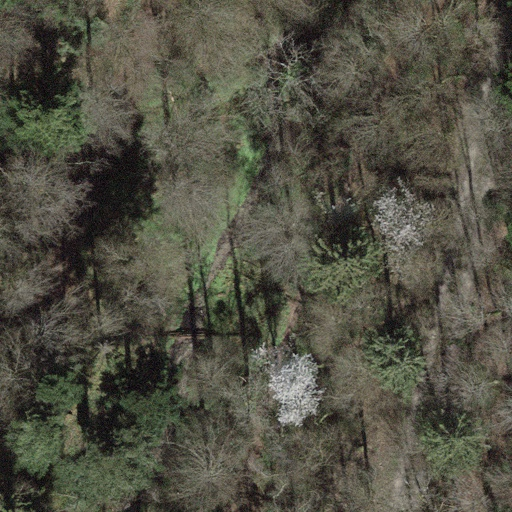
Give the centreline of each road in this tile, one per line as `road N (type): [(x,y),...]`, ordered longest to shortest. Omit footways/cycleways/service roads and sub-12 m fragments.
road 1 (track): [(407,511),(451,335),(507,0)]
road 2 (track): [(0,425),(175,0)]
